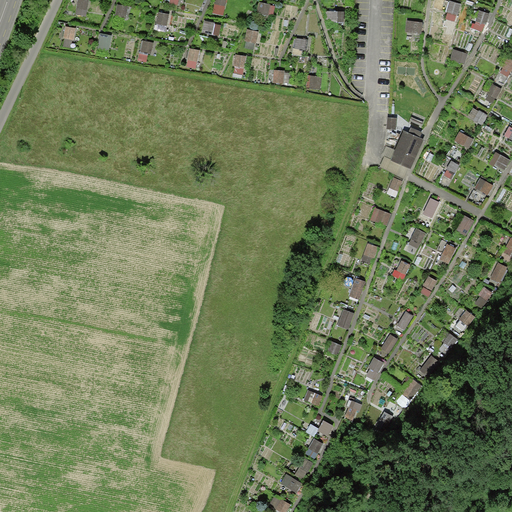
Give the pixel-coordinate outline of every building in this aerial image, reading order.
[(87,0),(77,0),(76,8),(87,9),(87,0)] [(449,0),(446,9),(459,13),(462,3),(453,0),(449,0)] [(259,1),(258,12),(268,14),(270,2),(259,1)] [(116,3),(115,14),(124,15),(126,5),(116,3)] [(479,9),(476,20),(486,22),(489,12),(479,9)] [(160,11),(158,22),(167,24),(168,12),(160,11)] [(205,18),(203,31),(213,32),(215,20),(205,18)] [(408,19),(406,30),(421,32),(422,21),(408,19)] [(76,26),(65,25),(63,36),(74,38),(76,26)] [(247,28),(245,39),(256,41),(258,30),(247,28)] [(111,34),(100,32),(98,48),(109,50),(111,34)] [(296,37),(295,47),(305,47),(306,37),(296,37)] [(143,39),(141,50),(150,52),(152,41),(143,39)] [(190,47),(188,58),(198,60),(200,48),(190,47)] [(453,48),(450,58),(464,62),(467,52),(453,48)] [(235,53),(234,65),(245,67),(247,54),(235,53)] [(502,70),(509,74),(511,68),(511,59),(509,57),(502,70)] [(275,68),(274,82),(283,82),(283,68),(275,68)] [(309,74),(308,88),(321,88),(322,74),(309,74)] [(487,91),(497,97),(503,87),(493,81),(487,91)] [(468,116),(483,122),(487,114),(473,106),(468,116)] [(387,115),(387,128),(397,128),(397,115),(387,115)] [(404,128),(391,158),(410,166),(422,137),(404,128)] [(455,139),(469,147),(473,138),(460,130),(455,139)] [(500,154),(494,164),(504,169),(510,159),(500,154)] [(448,167),(455,172),(460,164),(453,159),(448,167)] [(394,176),(390,187),(398,190),(403,180),(394,176)] [(485,180),(481,189),(489,194),(494,184),(485,180)] [(432,198),(424,214),(433,219),(441,202),(432,198)] [(379,209),(376,220),(387,224),(391,213),(379,209)] [(465,213),(457,229),(466,234),(475,218),(465,213)] [(416,227),(411,237),(421,242),(426,231),(416,227)] [(368,242),(364,253),(375,257),(379,246),(368,242)] [(448,242),(440,259),(448,263),(456,246),(448,242)] [(402,259),(397,268),(406,272),(410,263),(402,259)] [(498,262),(491,277),(502,282),(509,267),(498,262)] [(429,274),(423,284),(432,289),(437,279),(429,274)] [(356,276),(349,295),(359,298),(366,280),(356,276)] [(484,286),(479,293),(487,299),(492,292),(484,286)] [(344,307),(338,324),(349,327),(355,311),(344,307)] [(459,318),(468,325),(476,316),(467,309),(459,318)] [(407,310),(398,324),(405,328),(413,314),(407,310)] [(444,341),(451,348),(459,339),(451,332),(444,341)] [(391,333),(382,348),(390,353),(399,338),(391,333)] [(332,340),(328,350),(338,354),(342,344),(332,340)] [(420,367),(430,375),(442,362),(432,354),(420,367)] [(375,355),(369,366),(371,367),(366,375),(374,379),(384,361),(375,355)] [(403,392),(412,399),(423,384),(415,377),(403,392)] [(310,401),(318,404),(322,394),(314,391),(310,401)] [(357,410),(359,411),(362,404),(352,400),(344,417),(352,421),(357,410)] [(377,424),(386,429),(393,415),(385,410),(377,424)] [(323,419),(318,429),(328,434),(333,424),(323,419)] [(315,437),(309,447),(317,452),(323,442),(315,437)] [(304,456),(299,466),(308,471),(314,462),(304,456)] [(287,473),(282,481),(297,490),(302,482),(287,473)] [(281,499),(276,508),(283,511),(286,511),(291,504),(281,499)]
